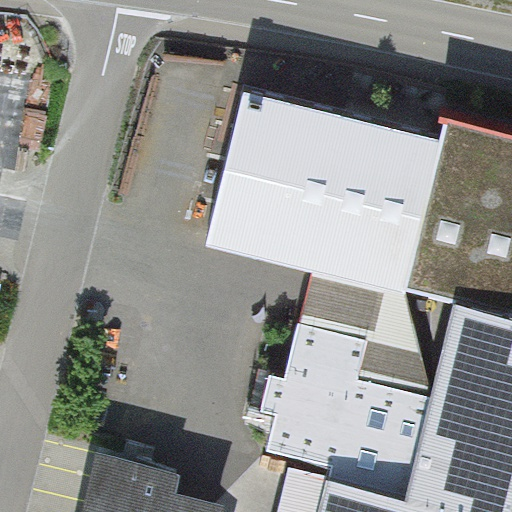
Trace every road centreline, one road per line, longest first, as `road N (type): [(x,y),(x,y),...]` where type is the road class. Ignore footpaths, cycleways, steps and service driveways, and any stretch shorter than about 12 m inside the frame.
road 1 (residential): [(0,497),(122,0)]
road 2 (tertiary): [(511,47),(260,0)]
